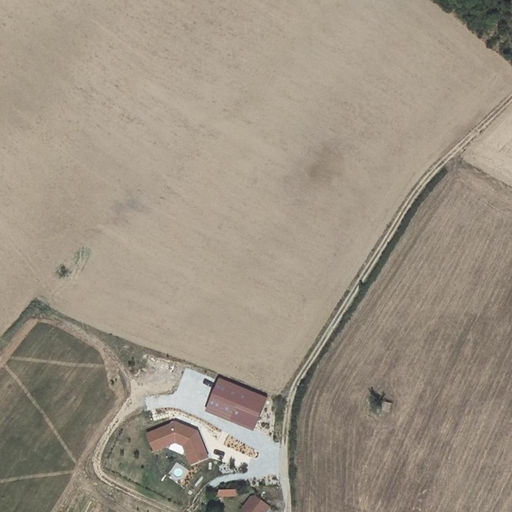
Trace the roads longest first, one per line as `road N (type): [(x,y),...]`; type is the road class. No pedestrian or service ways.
road 1 (track): [(303,374),(415,192),(511,95)]
road 2 (unclassified): [(287,511),(286,420),(303,374)]
